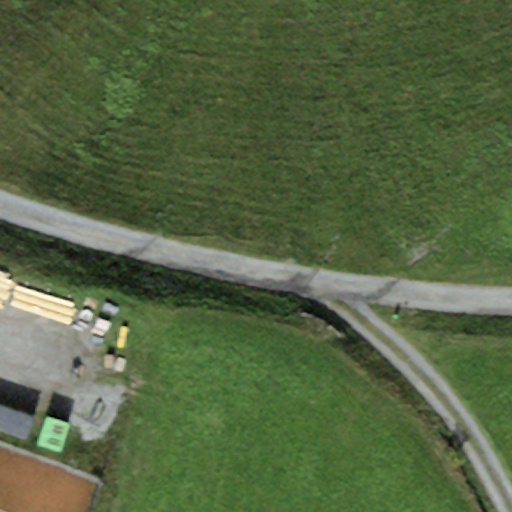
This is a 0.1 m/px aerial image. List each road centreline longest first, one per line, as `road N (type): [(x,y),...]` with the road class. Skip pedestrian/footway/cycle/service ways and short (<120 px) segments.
road 1 (track): [(0,209),(334,290)]
road 2 (track): [(334,290),(438,387),(509,511)]
road 3 (track): [(334,290),(511,300)]
